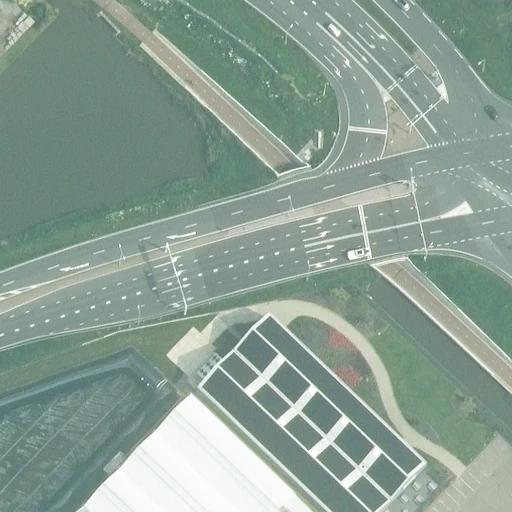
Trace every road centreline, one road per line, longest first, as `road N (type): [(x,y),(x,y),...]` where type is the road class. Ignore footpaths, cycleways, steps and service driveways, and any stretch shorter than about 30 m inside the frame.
road 1 (primary): [(0,336),(64,311),(252,265),(486,224)]
road 2 (primary): [(332,193),(0,287)]
road 3 (secondary): [(511,140),(444,55),(386,0)]
road 4 (primary): [(369,56),(363,142),(332,193)]
road 5 (secondary): [(369,56),(450,166)]
road 6 (primary): [(450,166),(332,193)]
